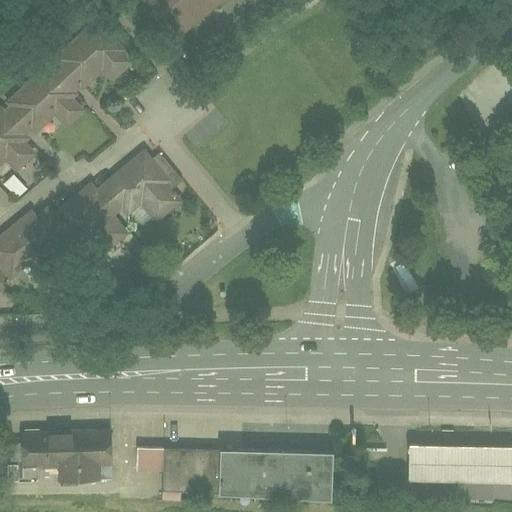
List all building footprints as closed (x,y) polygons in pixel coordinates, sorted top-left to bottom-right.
[(140,0),(137,3),(173,48),(233,0),(140,0)] [(0,111),(0,172),(6,167),(16,179),(40,159),(29,146),(57,122),(67,133),(90,113),(77,98),(103,77),(111,86),(137,64),(104,25),(0,111)] [(152,163),(145,154),(100,192),(92,184),(55,216),(49,209),(37,219),(31,212),(0,238),(0,285),(8,279),(14,286),(70,239),(77,247),(91,235),(107,254),(129,235),(116,220),(122,215),(126,220),(140,208),(157,228),(184,204),(173,191),(182,184),(159,157),(152,163)] [(23,481),(114,478),(112,429),(21,432),(23,481)] [(210,493),(324,495),(325,446),(156,442),(156,464),(132,464),(132,484),(210,485),(210,493)] [(511,443),(401,442),(401,476),(510,477),(510,491),(511,490),(511,443)]
